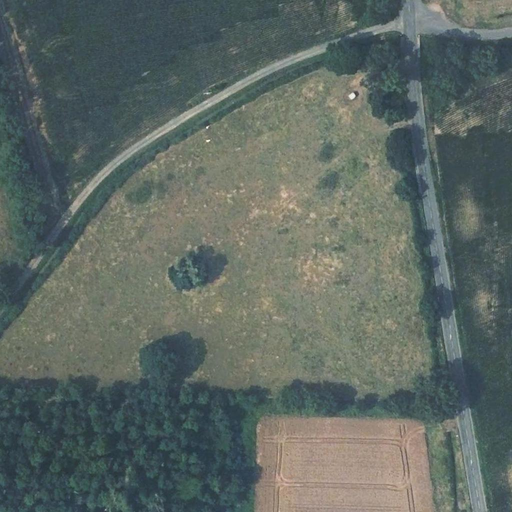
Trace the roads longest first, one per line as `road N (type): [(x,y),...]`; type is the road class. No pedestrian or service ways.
road 1 (track): [(408,23),(296,59),(133,152),(101,176),(0,311)]
road 2 (tertiary): [(408,23),(417,128),(479,511)]
